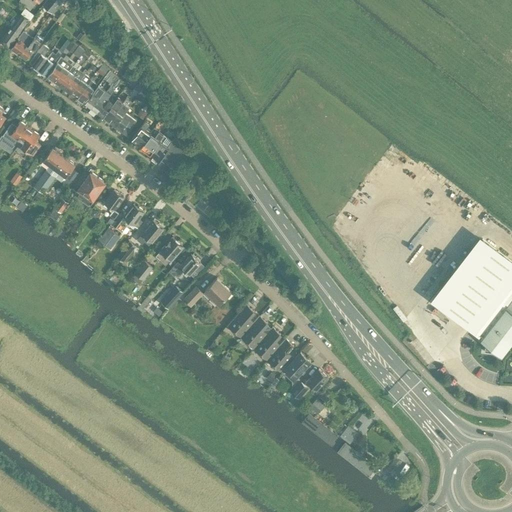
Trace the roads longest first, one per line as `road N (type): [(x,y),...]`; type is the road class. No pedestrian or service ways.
road 1 (unclassified): [(400,436),(258,282),(161,194),(0,78)]
road 2 (primary): [(377,354),(127,0)]
